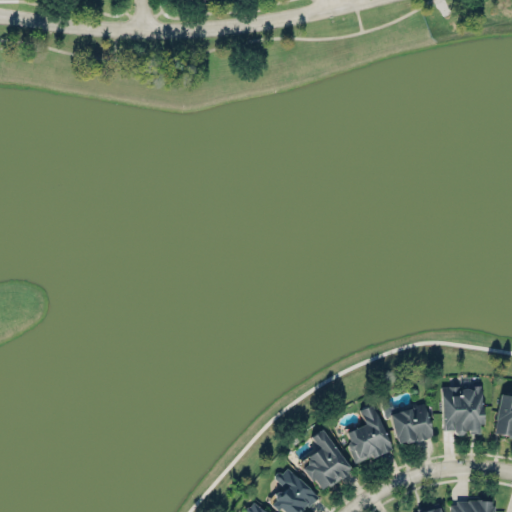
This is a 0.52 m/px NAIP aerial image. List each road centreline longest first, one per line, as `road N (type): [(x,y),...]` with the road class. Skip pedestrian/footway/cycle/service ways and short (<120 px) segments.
road 1 (tertiary): [(0,13),(147,31),(245,25),(360,0)]
road 2 (residential): [(349,511),(408,474),(483,463),(511,470)]
